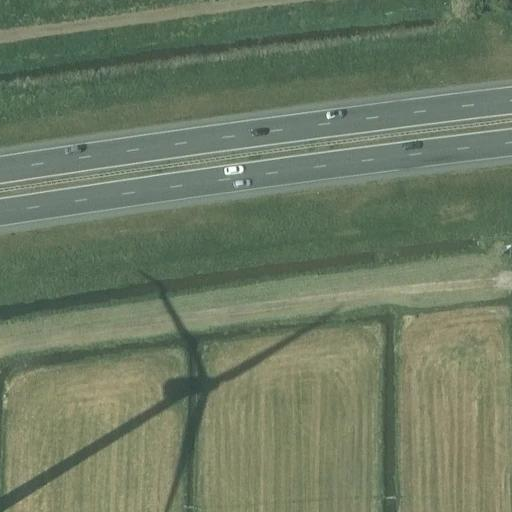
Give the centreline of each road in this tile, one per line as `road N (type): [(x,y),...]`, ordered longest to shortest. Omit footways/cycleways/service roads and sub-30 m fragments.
road 1 (trunk): [(0,214),(511,144)]
road 2 (trunk): [(511,102),(0,170)]
road 3 (track): [(511,283),(387,292),(0,346)]
road 4 (track): [(0,37),(278,0)]
